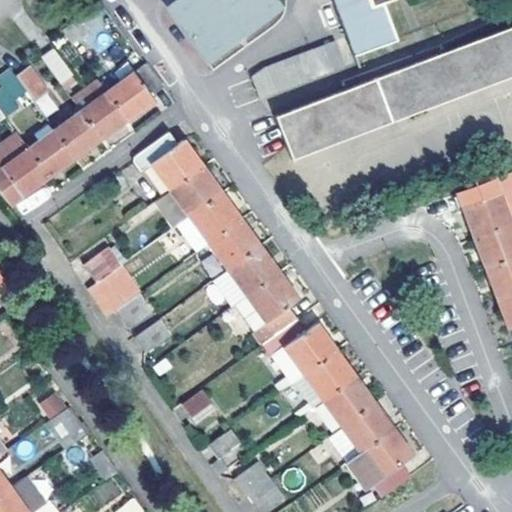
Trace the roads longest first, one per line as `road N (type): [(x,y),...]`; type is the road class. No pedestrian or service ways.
road 1 (residential): [(511,421),(448,253),(427,230),(403,228),(317,262)]
road 2 (residential): [(498,511),(317,262)]
road 3 (residential): [(317,262),(199,101)]
road 4 (residential): [(297,0),(291,33),(199,101)]
